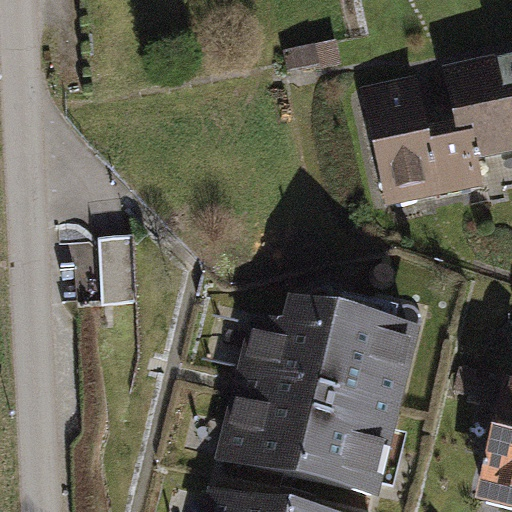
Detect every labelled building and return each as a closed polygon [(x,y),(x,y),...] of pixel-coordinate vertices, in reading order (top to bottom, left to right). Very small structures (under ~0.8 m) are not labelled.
[(511,64),(455,76),(463,113),(474,161),(482,159),(481,153),(511,146),(511,64)] [(480,185),(474,161),(463,113),(423,122),(415,85),(366,96),(387,196),(432,187),(433,195),(480,185)] [(226,459),(372,495),(374,485),(388,432),(411,337),(394,333),(398,313),(345,300),(340,319),(319,314),(313,338),(291,333),(259,325),(226,459)] [(297,309),(291,333),(313,338),(319,314),(297,309)] [(511,494),(511,389),(509,389),(485,488),(511,494)] [(407,437),(388,432),(374,485),(394,490),(407,437)] [(270,511),(216,499),(212,511),(270,511)]
